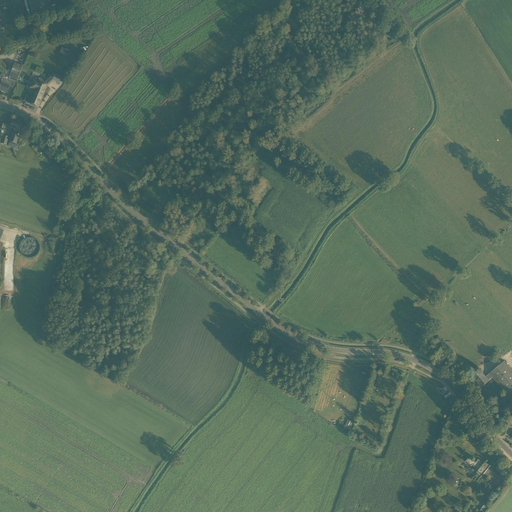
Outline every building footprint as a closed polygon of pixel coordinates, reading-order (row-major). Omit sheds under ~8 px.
[(26,0),(31,13),(47,8),(44,0),(26,0)] [(41,36),(48,34),(47,28),(47,27),(39,28),(41,36)] [(11,72),(8,79),(16,82),(21,71),(20,71),(22,66),(14,63),(10,72),(11,72)] [(20,71),(21,71),(26,73),(29,67),(23,65),(22,66),(20,71)] [(52,80),(61,84),(64,78),(55,74),(52,80)] [(40,103),(48,82),(39,78),(37,81),(33,79),(29,87),(30,88),(34,89),(29,103),(38,107),(40,103)] [(0,90),(7,93),(9,88),(9,87),(10,82),(7,80),(2,79),(0,83),(0,90)] [(15,148),(16,144),(19,135),(18,135),(19,130),(20,130),(21,129),(22,124),(12,121),(10,127),(13,129),(8,146),(15,148)] [(51,157),(52,156),(56,160),(57,158),(53,154),(54,154),(46,146),(42,149),(51,157)] [(39,247),(39,246),(39,245),(39,244),(38,243),(38,242),(37,241),(36,240),(35,239),(34,238),(33,238),(32,238),(31,238),(31,237),(30,237),(29,237),(28,237),(27,238),(26,238),(25,238),(24,239),(23,240),(22,240),(22,241),(21,242),(20,243),(20,244),(20,245),(19,246),(19,247),(19,248),(19,249),(20,250),(20,252),(21,253),(21,254),(22,255),(23,255),(23,256),(24,256),(25,257),(26,257),(27,257),(27,258),(28,258),(29,258),(30,258),(31,258),(32,257),(33,257),(34,257),(34,256),(35,256),(36,255),(37,255),(37,254),(38,253),(39,252),(39,251),(39,250),(39,249),(39,248),(39,247)] [(492,378),(508,397),(511,393),(511,369),(504,361),(489,374),(492,378)] [(488,381),(492,378),(489,374),(486,377),(480,371),(474,377),(478,383),(481,387),(488,381)] [(483,474),(490,480),(495,474),(488,468),(490,466),(485,462),(483,464),(481,462),(478,459),(477,459),(478,459),(475,462),(469,457),(465,461),(471,466),(472,465),(478,470),(476,473),(481,477),(483,474)] [(458,491),(461,487),(458,484),(456,482),(456,479),(454,477),(455,476),(452,473),(449,477),(451,479),(451,480),(449,482),(456,486),(458,491)]
